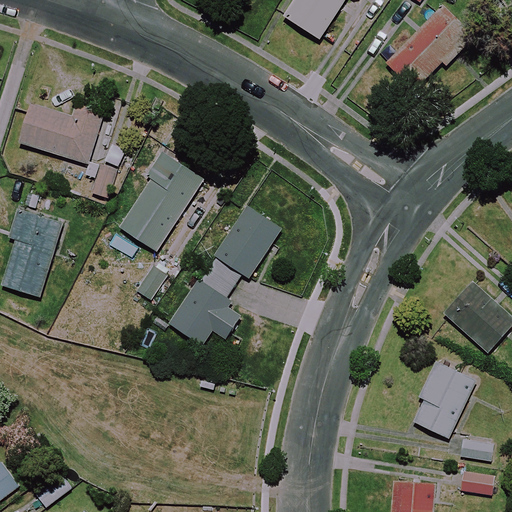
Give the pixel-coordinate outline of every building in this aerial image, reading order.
[(347,0),(296,0),(285,19),(320,42),(347,0)] [(475,37),(442,7),(389,63),(419,90),(444,63),(447,66),(475,37)] [(121,121),(77,107),(73,118),(31,106),(19,144),(88,165),(97,135),(115,141),(121,121)] [(145,177),(151,182),(120,228),(157,253),(205,182),(161,153),(155,161),(145,177)] [(116,171),(100,166),(93,193),(109,198),(116,171)] [(63,224),(22,211),(13,241),(16,242),(2,287),(40,299),(63,224)] [(242,275),(251,280),(281,232),(247,211),(217,259),(201,284),(199,283),(171,327),(203,347),(212,332),(226,341),(241,316),(223,305),(226,300),(242,275)] [(167,278),(150,268),(135,291),(152,302),(167,278)] [(511,327),(511,322),(474,287),(449,314),(489,352),(511,327)] [(476,382),(437,363),(420,399),(425,401),(414,423),(448,440),(476,382)] [(493,445),(462,441),(460,457),(491,462),(493,445)] [(0,501),(20,487),(2,462),(0,462),(0,501)] [(74,489),(62,473),(35,493),(47,509),(74,489)] [(494,477),(462,473),(459,492),(492,496),(494,477)] [(433,511),(434,485),(391,483),(389,511),(433,511)]
